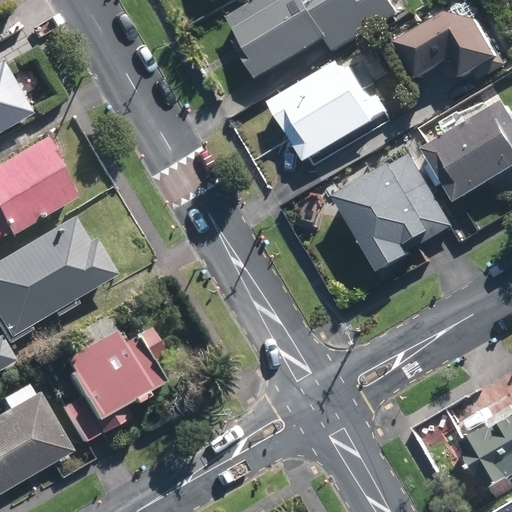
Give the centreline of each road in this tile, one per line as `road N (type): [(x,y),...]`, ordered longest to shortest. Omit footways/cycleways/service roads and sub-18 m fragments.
road 1 (residential): [(319,401),(83,0)]
road 2 (residential): [(511,289),(319,401)]
road 3 (residential): [(319,401),(133,511)]
road 4 (residential): [(383,511),(319,401)]
